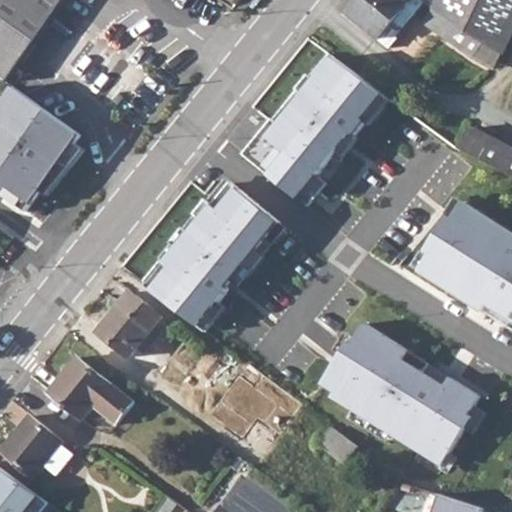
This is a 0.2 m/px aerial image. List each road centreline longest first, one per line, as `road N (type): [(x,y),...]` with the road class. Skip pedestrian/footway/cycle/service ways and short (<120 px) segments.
road 1 (residential): [(187,125),(363,264),(511,354)]
road 2 (unknown): [(298,0),(471,117)]
road 3 (tertiary): [(70,268),(187,125)]
road 4 (tertiary): [(187,125),(289,0)]
